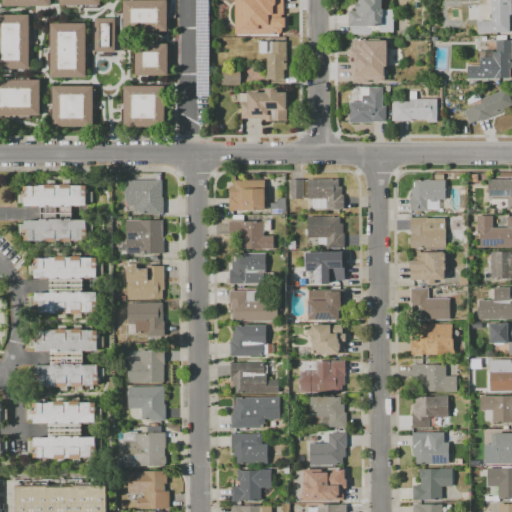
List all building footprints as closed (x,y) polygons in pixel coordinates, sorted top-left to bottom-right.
[(168,0),(168,32),(124,32),(124,0),(168,0)] [(270,37),(260,37),(260,34),(251,34),(251,21),(267,21),(267,0),(284,0),(284,8),(286,8),(286,34),(271,34),(270,34),(270,37)] [(372,34),(352,34),(352,26),(349,26),(348,11),(357,11),(357,10),(356,10),(356,3),(359,3),(359,0),(382,0),(382,10),(383,10),(393,10),(393,32),(380,33),(372,33),(372,34)] [(510,33),(478,33),(478,21),(492,21),(491,0),(511,0),(511,15),(510,15),(510,33)] [(30,69),(0,69),(0,15),(30,15),(30,69)] [(115,52),(95,52),(95,19),(115,18),(115,52)] [(86,78),(51,78),(51,24),(86,24),(86,78)] [(467,79),(467,66),(480,66),(480,58),(480,51),(493,51),(493,52),(497,52),(497,41),(497,36),(506,36),(507,41),(511,40),(511,69),(510,69),(510,78),(494,78),(494,79),(467,79)] [(364,83),(349,83),(349,59),(352,59),(351,42),(369,41),(369,69),(363,69),(364,83)] [(284,80),(266,80),(267,53),(259,53),(259,42),(287,42),(286,70),(284,70),(284,80)] [(168,76),(136,76),(136,44),(168,44),(168,76)] [(240,85),(222,86),(222,68),(240,68),(240,85)] [(41,116),(0,116),(0,80),(40,80),(41,116)] [(94,127),(53,128),(53,87),(93,86),(94,127)] [(165,127),(125,127),(124,86),(165,86),(165,127)] [(373,123),(349,123),(349,102),(362,102),(362,101),(360,101),(360,88),(383,88),(383,106),(386,106),(386,122),(373,122),(373,123)] [(469,124),(464,111),(471,108),(471,107),(484,102),(482,99),(507,89),(511,102),(511,105),(504,108),(505,111),(490,117),(477,122),(477,121),(469,124)] [(274,122),(266,122),(266,119),(242,119),(242,103),(249,103),(249,102),(240,102),(240,93),(266,93),(266,90),(278,90),(278,93),(287,93),(287,121),(274,121),(274,122)] [(437,122),(427,123),(427,119),(412,119),(412,121),(392,121),(392,102),(410,102),(410,92),(416,92),(416,99),(437,99),(437,122)] [(428,211),(410,211),(410,196),(412,196),(412,188),(414,188),(414,183),(415,183),(415,181),(435,180),(435,175),(444,175),(444,180),(446,180),(446,200),(439,200),(439,210),(428,210),(428,211)] [(164,215),(147,215),(147,213),(139,213),(139,212),(134,212),(134,206),(128,206),(128,202),(127,202),(127,181),(157,181),(157,176),(161,176),(161,181),(162,181),(162,198),(164,198),(164,215)] [(304,199),(290,199),(289,180),(304,180),(304,199)] [(344,210),(327,210),(327,209),(312,209),(312,200),(309,200),(308,180),(339,180),(339,187),(342,187),(342,195),(344,195),(344,210)] [(511,210),(507,210),(507,199),(489,199),(489,180),(511,180),(511,210)] [(40,206),(25,207),(25,203),(19,203),(19,197),(25,197),(25,187),(40,187),(40,186),(46,186),(46,185),(48,185),(48,181),(55,181),(55,185),(56,185),(56,186),(62,185),(64,185),(64,181),(71,181),(71,185),(71,186),(87,186),(87,197),(87,206),(72,206),(40,206)] [(229,210),(229,197),(231,197),(231,186),(234,186),(234,181),(265,181),(265,201),(266,201),(267,208),(265,208),(265,210),(229,210)] [(271,214),(270,204),(277,203),(277,198),(285,198),(286,213),(271,214)] [(40,221),(40,217),(40,215),(40,212),(40,206),(72,206),(72,212),(73,212),(73,213),(72,213),(72,221),(40,221)] [(274,249),(242,249),(241,236),(230,236),(230,222),(233,222),(233,215),(244,215),(244,222),(263,222),(263,219),(271,219),(271,231),(264,231),(264,236),(274,236),(274,249)] [(511,247),(480,247),(480,232),(477,232),(477,216),(493,216),(493,228),(508,228),(508,217),(511,216),(511,247)] [(345,248),(327,248),(327,245),(319,245),(319,238),(308,238),(308,217),(340,217),(340,224),(343,224),(344,234),(345,234),(345,248)] [(411,237),(411,234),(412,234),(412,233),(411,233),(411,218),(428,218),(428,219),(445,219),(445,229),(446,229),(446,248),(411,248),(411,245),(409,244),(409,239),(411,237)] [(72,221),(87,220),(87,225),(93,225),(94,233),(88,233),(88,240),(72,241),(72,242),(71,242),(71,245),(64,246),(64,242),(62,242),(56,242),(47,243),(47,242),(40,242),(40,241),(26,241),(25,233),(19,233),(19,225),(25,224),(25,221),(40,221),(72,221)] [(164,253),(127,254),(127,252),(118,252),(118,241),(127,241),(127,220),(163,220),(163,237),(164,237),(164,253)] [(425,280),(411,280),(411,269),(410,269),(410,261),(418,261),(418,254),(419,254),(419,253),(428,253),(428,252),(445,252),(445,279),(425,280)] [(511,279),(491,279),(491,252),(511,252),(511,279)] [(51,279),(36,279),(36,275),(29,275),(29,267),(35,267),(35,259),(45,259),(45,258),(51,258),(56,258),(56,257),(66,257),(66,258),(72,258),(72,257),(74,257),(74,253),(81,253),(81,257),(82,257),(82,258),(88,258),(98,258),(98,265),(103,265),(103,274),(97,274),(97,278),(82,278),(51,279)] [(264,284),(230,284),(230,269),(232,269),(232,262),(235,262),(235,254),(266,253),(266,273),(264,273),(264,284)] [(344,280),(311,280),(303,280),(303,271),(311,271),(310,254),(333,254),(333,266),(344,266),(344,280)] [(128,299),(128,282),(128,270),(127,270),(127,266),(138,266),(138,269),(147,269),(147,266),(164,266),(165,290),(163,290),(163,299),(128,299)] [(82,278),(82,284),(83,284),(83,286),(82,286),(82,289),(83,289),(83,293),(50,293),(50,289),(51,289),(51,287),(50,287),(50,284),(51,284),(51,279),(82,278)] [(511,319),(478,320),(478,310),(479,310),(479,300),(494,300),(494,287),(511,287),(511,289),(511,319)] [(450,320),(412,320),(412,303),(411,303),(411,289),(429,289),(429,299),(450,299),(450,320)] [(310,321),(309,301),(328,301),(328,290),(345,290),(345,313),(340,313),(340,320),(310,321)] [(278,321),(275,321),(232,322),(232,314),(231,314),(231,309),(231,306),(230,306),(230,291),(247,291),(261,291),(261,302),(278,301),(278,321)] [(83,293),(97,293),(98,312),(82,313),(82,314),(82,318),(75,318),(75,315),(73,315),(72,314),(67,314),(67,315),(66,315),(66,317),(60,317),(60,315),(57,315),(57,314),(51,314),(51,313),(36,313),(35,303),(30,303),(30,297),(36,297),(36,293),(50,293),(83,293)] [(165,337),(147,337),(147,334),(128,334),(128,304),(163,304),(163,322),(164,322),(165,337)] [(455,355),(412,355),(412,341),(417,341),(417,338),(412,338),(412,331),(416,331),(416,325),(453,324),(453,340),(454,340),(455,355)] [(511,354),(509,354),(508,343),(504,343),(504,345),(495,345),(495,343),(491,343),(491,324),(511,324),(511,354)] [(52,351),(36,351),(36,348),(31,348),(31,340),(36,340),(36,332),(51,331),(51,330),(58,330),(59,330),(59,326),(67,326),(67,330),(68,330),(73,330),(75,330),(75,326),(82,325),(82,330),(83,330),(83,331),(98,331),(98,338),(104,338),(104,347),(98,347),(98,351),(83,351),(52,351)] [(264,356),(231,356),(230,342),(232,342),(232,333),(236,333),(236,326),(266,326),(267,344),(273,344),(273,354),(264,354),(264,356)] [(312,326),(342,326),(342,334),(345,334),(345,355),(320,355),(320,351),(312,351),(312,326)] [(128,383),(128,362),(129,362),(129,358),(133,358),(133,352),(141,352),(141,350),(165,350),(165,366),(164,366),(164,383),(128,383)] [(51,366),(51,362),(52,362),(52,360),(50,360),(50,357),(52,357),(52,351),(83,351),(83,366),(51,366)] [(481,370),(471,370),(471,359),(481,359),(481,370)] [(511,391),(491,392),(490,361),(511,360),(511,391)] [(342,393),(310,393),(310,372),(328,372),(328,361),(345,361),(346,376),(345,376),(345,385),(342,386),(342,393)] [(279,393),(236,394),(236,386),(233,386),(233,378),(231,378),(231,363),(265,363),(265,373),(267,373),(267,380),(279,380),(279,393)] [(457,392),(424,393),(424,379),(412,379),(412,365),(426,364),(426,365),(446,365),(446,377),(457,377),(457,380),(460,380),(460,386),(457,386),(457,392)] [(83,366),(98,366),(98,370),(104,370),(104,379),(98,379),(98,386),(82,386),(82,387),(82,391),(75,391),(75,387),(73,387),(67,387),(57,387),(52,387),(52,386),(50,386),(50,391),(44,391),(44,386),(37,386),(37,366),(51,366),(83,366)] [(166,421),(151,421),(151,420),(142,420),(142,409),(129,409),(128,387),(164,387),(164,405),(166,405),(166,421)] [(511,423),(492,423),(492,420),(486,420),(486,410),(481,410),(481,396),(511,396),(511,423)] [(260,428),(246,428),(246,430),(242,430),(242,428),(231,428),(231,414),(234,414),(233,405),(236,405),(236,398),(280,397),(280,420),(265,420),(265,418),(264,418),(264,425),(260,428)] [(347,427),(328,427),(328,426),(319,426),(319,417),(311,417),(311,397),(341,397),(341,404),(344,404),(344,413),(346,413),(347,427)] [(430,428),(412,428),(412,414),(413,414),(413,404),(416,404),(416,397),(435,397),(448,397),(448,418),(440,418),(440,427),(430,427),(430,428)] [(48,424),(34,424),(34,420),(28,420),(28,408),(33,408),(33,404),(49,403),(55,402),(57,402),(57,398),(65,398),(65,402),(70,402),(73,402),(73,398),(80,398),(80,403),(84,403),(84,399),(90,399),(90,403),(95,403),(95,410),(102,410),(102,419),(95,419),(96,423),(81,423),(48,424)] [(48,438),(48,434),(49,434),(49,432),(48,432),(48,429),(49,429),(49,427),(48,427),(48,424),(81,423),(81,427),(80,427),(80,429),(81,429),(81,432),(80,432),(80,434),(82,434),(82,438),(48,438)] [(124,467),(123,432),(138,432),(138,434),(148,434),(147,427),(161,427),(161,433),(166,433),(166,449),(165,449),(165,456),(166,458),(166,463),(165,465),(165,466),(124,467)] [(343,465),(310,465),(310,444),(329,444),(329,434),(347,433),(347,448),(346,448),(346,457),(343,457),(343,465)] [(449,464),(416,465),(416,457),(414,457),(413,447),(413,433),(444,433),(444,443),(449,443),(449,464)] [(511,464),(485,465),(485,444),(489,444),(489,440),(491,440),(491,435),(494,435),(494,434),(511,433),(511,464)] [(268,464),(237,465),(237,457),(234,457),(234,448),(232,448),(232,434),(262,434),(262,445),(268,444),(268,464)] [(82,438),(96,437),(96,441),(102,441),(102,452),(96,452),(96,457),(81,458),(81,459),(81,463),(73,463),(73,459),(71,459),(65,459),(55,460),(55,459),(50,459),(50,458),(33,458),(33,451),(28,451),(28,442),(34,442),(34,438),(48,438),(82,438)] [(511,502),(510,502),(510,499),(499,499),(499,502),(494,502),(494,501),(489,501),(489,502),(486,502),(485,496),(489,496),(489,497),(494,497),(493,496),(499,496),(499,486),(488,486),(488,469),(501,468),(501,469),(511,469),(511,502)] [(413,500),(413,486),(421,486),(421,479),(419,479),(419,469),(423,469),(423,470),(440,469),(453,469),(453,487),(442,487),(442,500),(413,500)] [(232,502),(232,487),(240,487),(240,481),(239,481),(238,470),(242,470),(242,471),(259,471),(259,470),(272,470),(272,488),(261,488),(261,501),(241,501),(241,502),(232,502)] [(318,501),(317,486),(307,487),(307,470),(320,470),(339,470),(340,486),(346,486),(347,500),(318,501)] [(145,509),(145,508),(138,508),(137,498),(145,498),(145,492),(129,492),(129,472),(145,472),(168,471),(168,484),(165,484),(165,485),(165,492),(170,492),(170,509),(145,509)] [(16,511),(16,486),(19,486),(19,484),(48,484),(48,485),(51,485),(51,487),(74,486),(74,485),(77,485),(77,483),(108,483),(108,511),(16,511)] [(511,511),(511,503),(497,504),(497,511),(511,511)]
